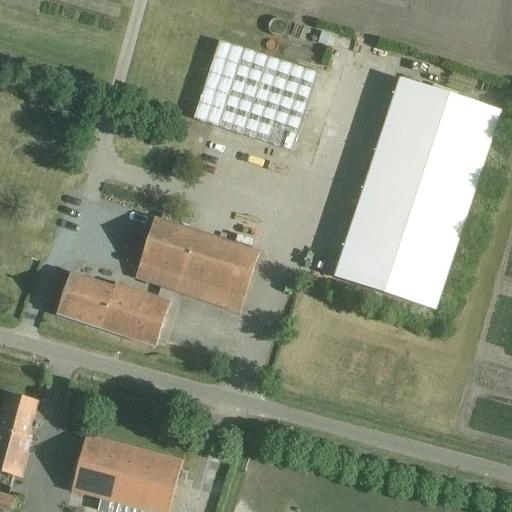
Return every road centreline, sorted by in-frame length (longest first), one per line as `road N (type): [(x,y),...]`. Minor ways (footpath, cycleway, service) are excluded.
road 1 (tertiary): [(511,485),(0,343)]
road 2 (unknown): [(95,176),(271,206),(282,221),(284,248),(243,413)]
